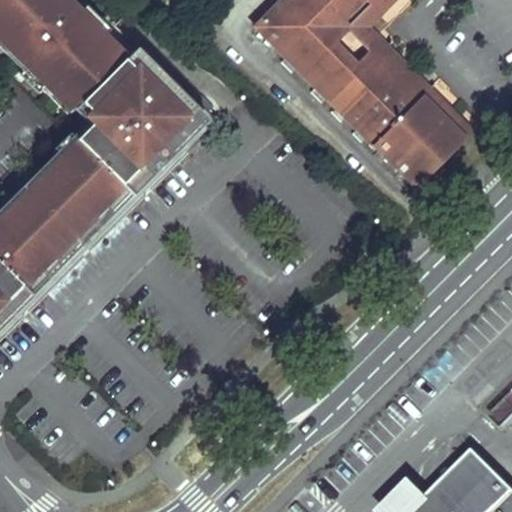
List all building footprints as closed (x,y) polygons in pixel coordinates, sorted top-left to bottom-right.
[(0,0),(0,42),(47,90),(52,85),(73,105),(77,102),(92,118),(0,209),(0,311),(172,139),(169,136),(187,117),(166,97),(171,92),(149,71),(145,75),(125,56),(120,61),(100,41),(103,38),(77,12),(71,17),(61,8),(67,2),(64,0),(0,0)] [(381,0),(284,0),(254,31),(415,192),(462,144),(377,56),(359,74),(354,69),(327,42),(364,6),(369,12),(381,0)] [(395,0),(381,0),(369,12),(350,31),(358,38),(366,30),(395,0)] [(472,135),(366,30),(358,38),(372,51),(377,56),(462,144),(472,135)] [(137,44),(125,56),(145,75),(149,71),(171,92),(166,97),(187,117),(169,136),(172,139),(0,311),(0,340),(215,121),(137,44)] [(377,56),(372,51),(354,69),(359,74),(377,56)] [(501,426),(511,414),(511,394),(491,415),(501,426)] [(511,511),(511,485),(472,447),(420,501),(406,488),(387,507),(391,511),(511,511)]
